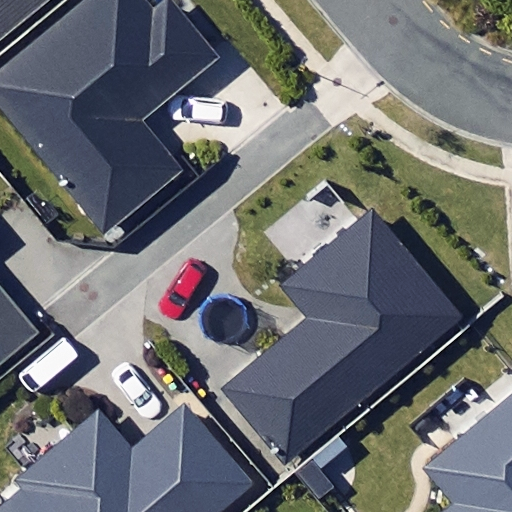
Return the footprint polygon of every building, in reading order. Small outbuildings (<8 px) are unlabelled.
[(0,0),(0,35),(43,0),(0,0)] [(151,19),(133,0),(83,0),(0,71),(0,103),(108,229),(174,173),(130,122),(206,56),(164,8),(151,19)] [(452,320),(365,216),(279,287),(306,319),(223,388),(283,460),(452,320)] [(0,355),(29,332),(0,298),(0,355)] [(511,511),(511,394),(423,466),(453,503),(440,511),(511,511)] [(18,489),(0,504),(0,511),(217,511),(246,487),(178,409),(132,449),(98,409),(13,483),(18,489)]
